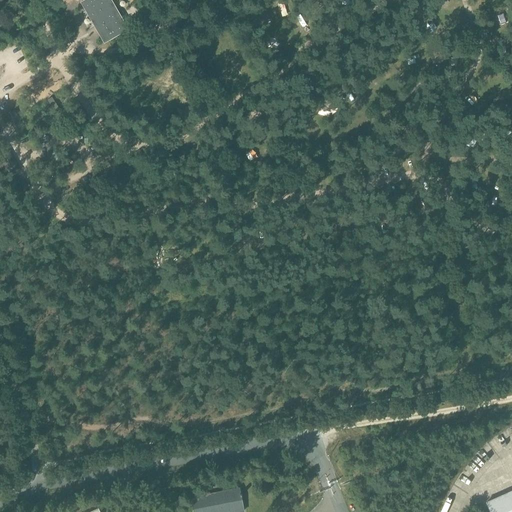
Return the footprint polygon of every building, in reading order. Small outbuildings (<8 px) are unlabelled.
[(104,44),(129,29),(111,0),(83,0),(80,2),(104,44)] [(256,5),(247,9),(251,18),(260,14),(256,5)] [(365,70),(358,78),(370,90),(377,82),(365,70)] [(342,83),(336,91),(351,102),(356,94),(342,83)] [(490,85),(492,96),(503,95),(501,84),(490,85)] [(474,88),(461,95),(465,102),(478,95),(474,88)] [(0,108),(0,112),(6,125),(25,116),(17,101),(0,108)] [(469,143),(471,137),(463,134),(460,140),(469,143)] [(255,153),(254,140),(240,142),(242,154),(255,153)] [(0,153),(0,157),(10,176),(20,171),(8,149),(0,153)] [(239,488),(190,498),(193,511),(240,511),(244,511),(239,488)] [(511,511),(511,490),(486,502),(490,511),(511,511)]
